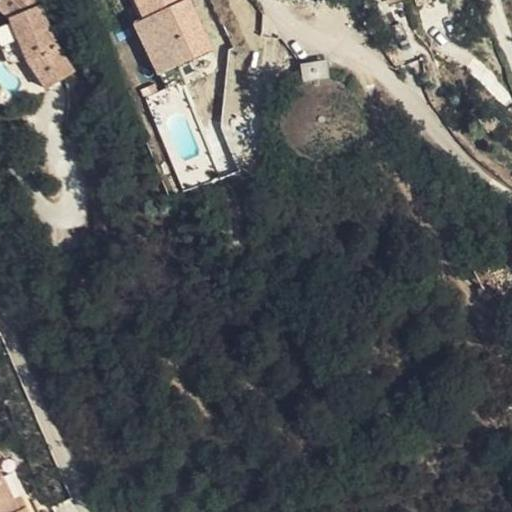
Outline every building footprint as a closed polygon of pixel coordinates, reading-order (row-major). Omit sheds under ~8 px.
[(0,0),(0,36),(17,61),(21,66),(40,82),(61,60),(45,43),(18,6),(6,0),(0,0)] [(151,32),(141,38),(155,71),(208,46),(187,0),(136,0),(143,16),(151,32)] [(134,20),(141,38),(151,32),(143,16),(134,20)] [(0,71),(1,73),(17,61),(0,36),(0,71)] [(301,66),(303,80),(327,77),(324,62),(301,66)] [(361,132),(361,128),(361,120),(361,110),(357,101),(353,93),(346,86),(337,80),(330,78),(327,77),(303,80),(295,86),(289,92),(282,102),(280,108),(279,117),(279,125),(280,132),(284,142),(291,149),(296,154),(298,155),(306,159),(316,162),(323,161),(332,160),(343,155),(350,150),(357,141),(361,132)] [(17,510),(12,499),(0,473),(0,511),(28,511),(26,506),(17,510)] [(21,496),(12,499),(17,510),(26,506),(21,496)]
